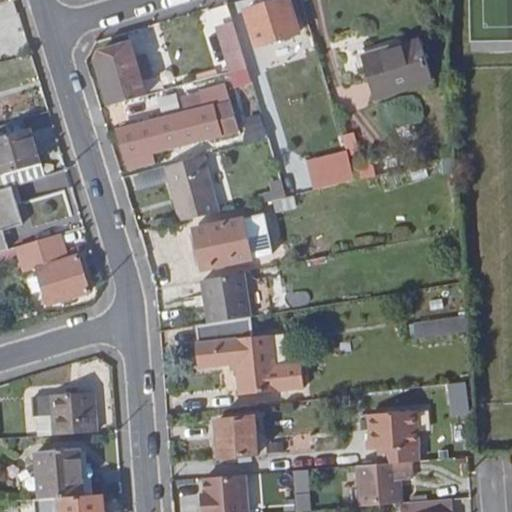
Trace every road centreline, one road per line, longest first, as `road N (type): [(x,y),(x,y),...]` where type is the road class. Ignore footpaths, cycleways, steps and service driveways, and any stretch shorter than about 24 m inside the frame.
road 1 (unclassified): [(122,322),(110,250),(44,28)]
road 2 (unclassified): [(140,511),(122,322)]
road 3 (residential): [(0,361),(122,322)]
